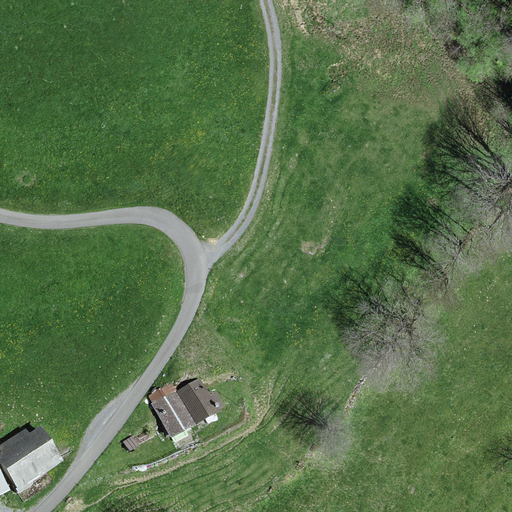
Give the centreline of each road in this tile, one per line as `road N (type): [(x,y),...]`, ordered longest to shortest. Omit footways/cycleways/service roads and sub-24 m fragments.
road 1 (tertiary): [(47,511),(187,319),(201,265),(182,231),(148,216),(58,224),(0,216)]
road 2 (track): [(201,265),(246,218),(267,135),(275,49),(263,0)]
